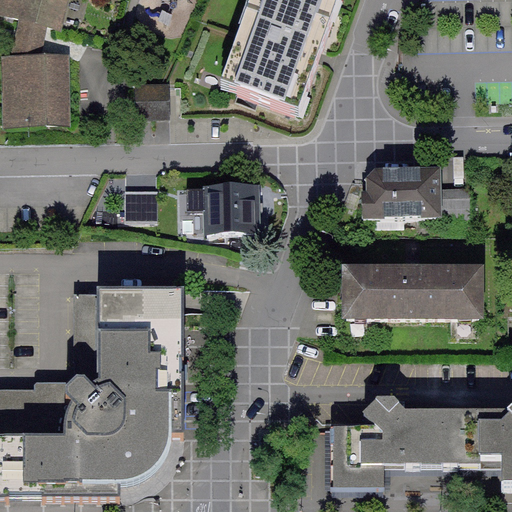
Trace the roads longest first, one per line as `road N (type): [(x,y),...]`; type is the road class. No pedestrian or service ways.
road 1 (residential): [(0,167),(251,160)]
road 2 (residential): [(209,511),(275,328)]
road 3 (residential): [(337,157),(394,143),(511,139)]
road 4 (residential): [(275,328),(318,209)]
